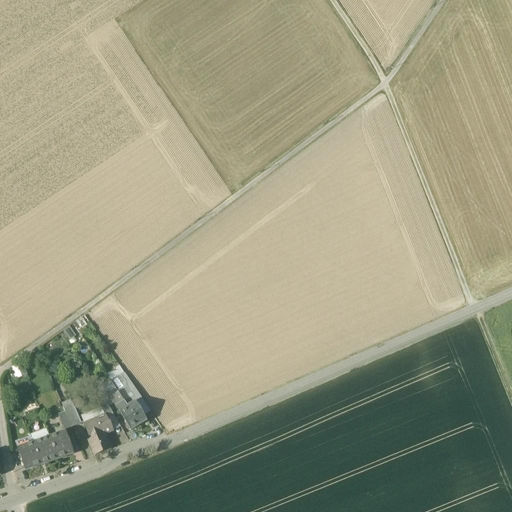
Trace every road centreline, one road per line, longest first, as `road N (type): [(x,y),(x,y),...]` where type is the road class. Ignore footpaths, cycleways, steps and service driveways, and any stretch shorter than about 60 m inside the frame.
road 1 (track): [(441,0),(384,85),(0,372)]
road 2 (tertiary): [(15,499),(178,438),(511,293)]
road 3 (track): [(328,0),(384,85),(511,397)]
